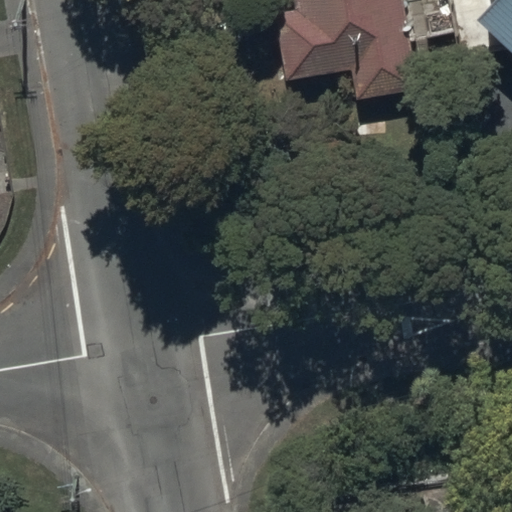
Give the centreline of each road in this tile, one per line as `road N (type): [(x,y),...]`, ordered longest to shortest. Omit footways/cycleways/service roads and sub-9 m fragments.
road 1 (residential): [(147,343),(511,285)]
road 2 (residential): [(86,0),(147,343)]
road 3 (residential): [(147,343),(177,511)]
road 4 (residential): [(0,366),(147,343)]
